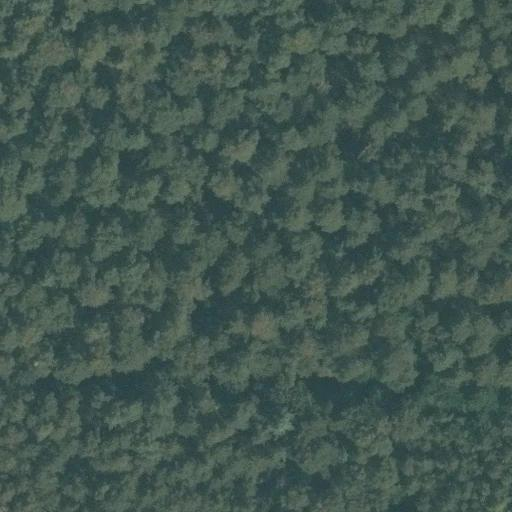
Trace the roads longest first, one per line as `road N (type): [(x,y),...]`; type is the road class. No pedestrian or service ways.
road 1 (track): [(173,365),(511,367)]
road 2 (track): [(0,359),(173,365)]
